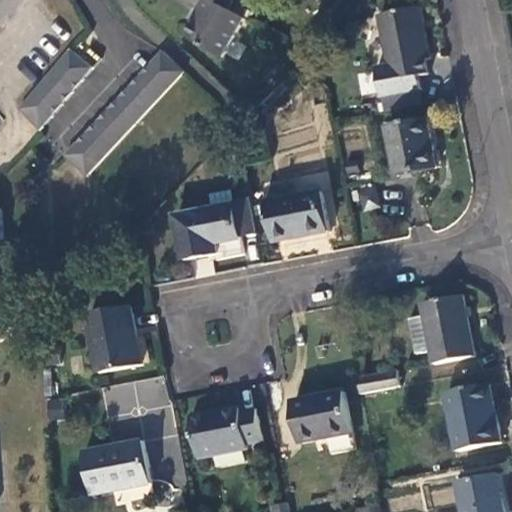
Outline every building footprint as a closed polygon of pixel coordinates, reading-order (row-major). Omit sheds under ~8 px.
[(201,0),(207,2),(227,14),(235,0),(201,0)] [(220,63),(243,24),(227,14),(207,2),(197,17),(198,19),(184,43),(220,63)] [(374,75),(379,105),(419,97),(416,84),(426,82),(423,67),(428,66),(418,15),(377,23),(387,73),(374,75)] [(45,134),(101,70),(77,50),(25,111),(42,130),(45,134)] [(86,185),(183,81),(160,59),(64,164),(86,185)] [(426,127),(386,133),(395,181),(434,175),(426,127)] [(274,249),(326,239),(319,198),(296,204),(294,192),(287,189),(268,193),(264,198),(274,249)] [(238,252),(228,199),(207,202),(210,217),(174,225),(182,264),(238,252)] [(463,303),(423,311),(424,322),(408,325),(415,359),(431,357),(434,371),(474,362),(467,324),(471,322),(470,314),(465,315),(463,303)] [(139,370),(128,315),(88,322),(98,377),(139,370)] [(109,418),(169,405),(163,376),(102,388),(109,418)] [(396,376),(354,384),(357,401),(399,393),(396,376)] [(499,451),(488,393),(444,400),(455,458),(499,451)] [(341,398),(293,408),(301,450),(350,440),(341,398)] [(189,423),(197,464),(246,456),(245,451),(259,448),(254,416),(239,417),(238,414),(189,423)] [(138,447),(82,458),(90,501),(147,488),(138,447)] [(498,511),(493,484),(454,493),(457,511),(498,511)] [(289,511),(288,502),(269,506),(270,511),(289,511)]
